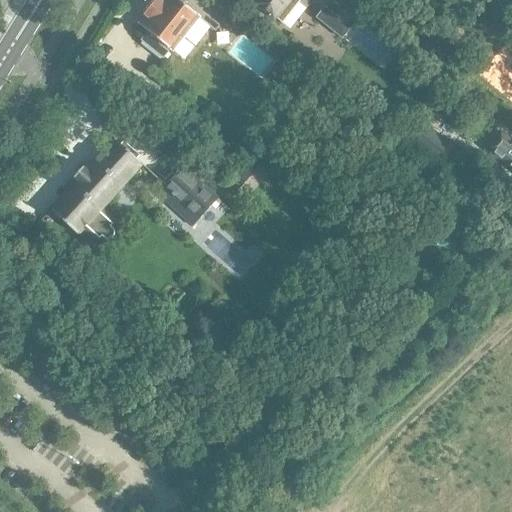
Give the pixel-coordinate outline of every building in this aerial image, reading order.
[(169,49),(173,52),(200,19),(214,30),(226,16),(235,24),(240,18),(230,11),(231,10),(218,0),(205,0),(202,4),(197,0),(157,0),(138,24),(149,33),(143,41),(163,57),(169,49)] [(261,0),(257,5),(275,19),(276,18),(284,24),(301,2),(297,0),(261,0)] [(317,0),(347,23),(360,7),(349,0),(317,0)] [(473,10),(462,31),(481,42),(493,21),(473,10)] [(166,98),(144,80),(129,99),(151,117),(166,98)] [(60,201),(51,211),(78,235),(90,222),(93,223),(97,218),(96,216),(107,204),(109,205),(114,200),(113,198),(128,181),(130,182),(134,177),(133,175),(142,165),(115,140),(87,171),(83,168),(73,178),(65,187),(69,191),(60,201)] [(232,150),(216,167),(224,174),(240,157),(232,150)] [(249,155),(226,180),(238,191),(261,166),(249,155)] [(218,200),(182,168),(157,196),(158,197),(167,187),(182,202),(173,212),(174,213),(184,203),(197,214),(201,214),(205,209),(207,211),(218,200)]
